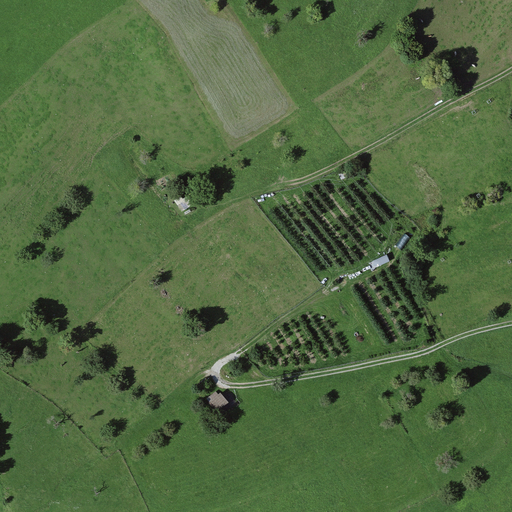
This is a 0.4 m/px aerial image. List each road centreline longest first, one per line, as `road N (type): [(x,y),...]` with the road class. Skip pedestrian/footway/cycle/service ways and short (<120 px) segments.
road 1 (track): [(511,325),(267,381),(229,383),(220,364)]
road 2 (track): [(511,71),(390,141),(269,191)]
